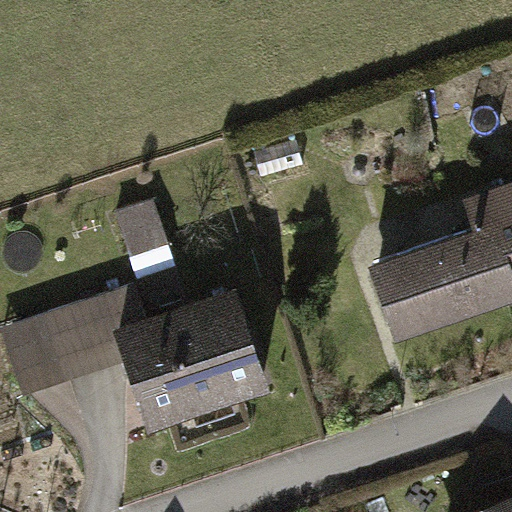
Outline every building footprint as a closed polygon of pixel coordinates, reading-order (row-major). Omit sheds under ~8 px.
[(490,218),(374,254),(395,322),(511,286),(511,174),(479,185),(490,218)] [(166,195),(126,210),(142,253),(182,238),(166,195)] [(115,278),(8,311),(29,376),(135,343),(129,323),(115,278)] [(243,287),(129,323),(135,343),(156,412),(271,377),(243,287)] [(511,511),(511,500),(477,511),(511,511)]
